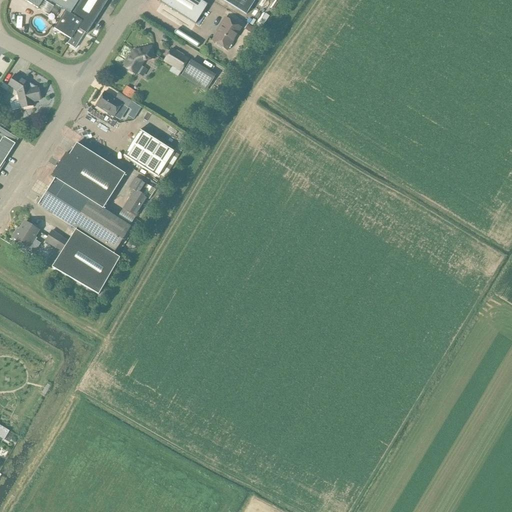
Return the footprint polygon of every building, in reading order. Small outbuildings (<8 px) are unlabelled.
[(108,0),(23,0),(38,9),(43,0),(47,0),(65,11),(54,29),(70,39),(67,44),(75,49),(85,33),(87,34),(108,0)] [(162,0),(162,1),(196,22),(206,5),(198,0),(162,0)] [(222,0),(246,15),(255,0),(222,0)] [(55,5),(51,12),(56,15),(60,9),(55,5)] [(225,19),(220,26),(221,27),(212,41),(227,51),(227,50),(228,51),(230,49),(232,46),(233,43),(232,42),(241,29),(225,19)] [(171,37),(198,50),(206,33),(180,20),(171,37)] [(254,35),(255,33),(256,34),(258,30),(248,23),(246,28),(245,29),(254,35)] [(143,49),(133,51),(123,67),(135,75),(144,62),(154,59),(151,47),(143,49)] [(188,60),(171,50),(164,61),(181,72),(188,60)] [(216,75),(191,60),(181,76),(206,91),(216,75)] [(15,75),(10,83),(8,86),(17,92),(20,109),(24,108),(34,106),(33,102),(40,101),(37,88),(30,89),(29,84),(15,75)] [(126,86),(122,94),(131,100),(136,92),(126,86)] [(138,105),(132,102),(119,93),(115,99),(104,92),(96,106),(114,117),(122,105),(128,109),(134,112),(138,105)] [(0,168),(15,144),(18,140),(0,128),(0,168)] [(123,156),(157,178),(163,181),(165,178),(179,156),(174,152),(140,130),(123,156)] [(61,161),(51,177),(54,179),(55,179),(103,210),(113,194),(125,175),(77,144),(69,155),(66,154),(61,161)] [(129,188),(134,191),(123,209),(136,217),(147,199),(141,194),(146,185),(135,178),(129,188)] [(54,179),(38,205),(46,211),(76,230),(69,241),(62,252),(56,248),(46,263),(46,264),(52,267),(99,295),(120,259),(113,255),(114,254),(125,236),(131,228),(103,210),(55,179),(54,179)] [(147,185),(141,194),(149,200),(155,190),(147,185)] [(21,243),(28,248),(26,249),(34,254),(40,244),(36,241),(37,239),(34,237),(38,231),(25,222),(19,231),(17,230),(13,238),(21,243)] [(52,231),(46,241),(56,248),(62,252),(69,241),(52,231)] [(9,431),(3,428),(0,432),(0,437),(4,440),(9,431)]
